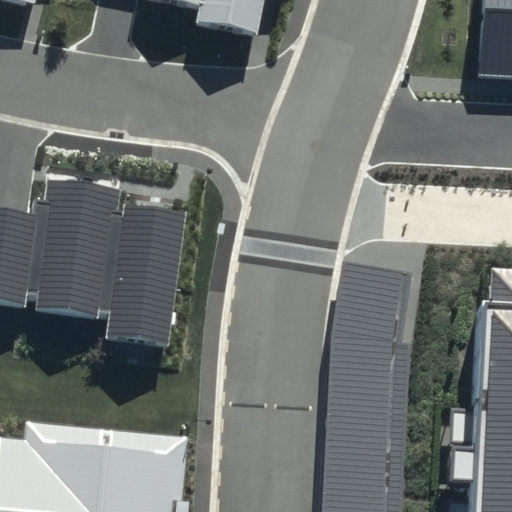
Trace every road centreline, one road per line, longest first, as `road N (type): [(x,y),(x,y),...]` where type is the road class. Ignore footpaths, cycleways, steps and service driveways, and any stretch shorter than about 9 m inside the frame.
road 1 (residential): [(260,511),(275,286),(309,143)]
road 2 (residential): [(309,143),(170,105),(0,76)]
road 3 (residential): [(309,143),(362,0)]
